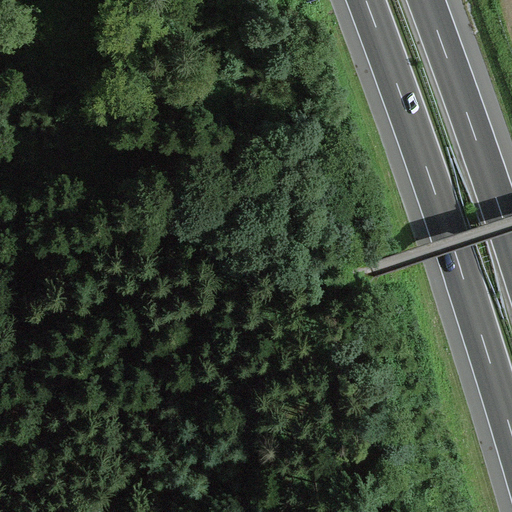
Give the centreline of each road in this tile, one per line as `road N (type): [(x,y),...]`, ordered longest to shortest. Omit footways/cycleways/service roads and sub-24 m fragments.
road 1 (track): [(511,221),(373,268),(207,248),(0,293)]
road 2 (motorway): [(363,0),(511,438)]
road 3 (motorway): [(511,248),(426,0)]
